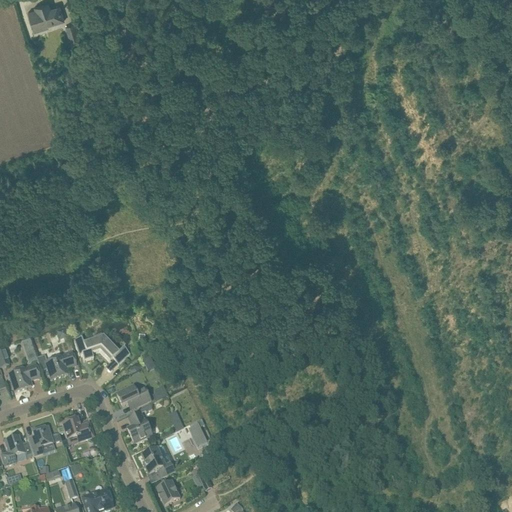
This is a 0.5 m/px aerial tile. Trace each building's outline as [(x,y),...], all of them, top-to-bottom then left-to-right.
[(64,21),(63,15),(60,6),(51,9),(49,3),(34,8),(35,10),(28,13),(35,33),(48,28),(48,26),(64,21)] [(81,43),(75,24),(66,27),(72,46),(81,43)] [(81,339),(74,341),(79,357),(81,356),(83,362),(87,361),(89,361),(93,359),(92,355),(99,352),(109,363),(112,360),(118,366),(130,355),(123,349),(118,353),(103,338),(83,345),(81,339)] [(3,348),(0,348),(0,369),(9,366),(3,348)] [(76,367),(73,357),(72,354),(61,357),(61,358),(46,363),(44,356),(36,359),(41,373),(47,370),(51,381),(68,376),(66,370),(76,367)] [(39,379),(36,369),(35,366),(25,369),(25,370),(8,375),(14,393),(31,388),(30,382),(39,379)] [(134,387),(126,391),(117,395),(123,408),(136,402),(139,408),(151,402),(145,389),(137,393),(134,387)] [(156,403),(169,396),(165,388),(155,393),(157,396),(153,398),(156,403)] [(141,414),(138,416),(129,420),(132,427),(127,430),(135,445),(153,437),(145,421),(141,414)] [(63,428),(65,433),(67,441),(76,438),(78,443),(94,438),(89,423),(80,426),(77,418),(61,424),(63,428)] [(181,423),(174,427),(177,433),(184,430),(181,423)] [(47,428),(32,433),(34,439),(27,441),(28,443),(32,455),(33,458),(43,455),(41,449),(53,445),(47,428)] [(16,429),(5,431),(7,440),(18,437),(16,429)] [(59,434),(52,436),(54,444),(61,441),(59,435),(59,434)] [(26,458),(32,455),(28,443),(22,445),(22,444),(20,444),(18,438),(4,442),(8,454),(1,456),(4,467),(15,464),(13,458),(25,454),(26,458)] [(157,449),(151,452),(142,456),(147,467),(145,468),(149,476),(158,472),(162,480),(176,474),(170,461),(171,461),(172,458),(171,455),(167,453),(164,455),(164,456),(161,457),(157,449)] [(78,498),(71,477),(68,468),(60,470),(70,500),(78,498)] [(58,472),(53,473),(45,476),(47,483),(55,481),(61,479),(58,472)] [(212,489),(204,472),(198,475),(206,492),(212,489)] [(172,482),(166,485),(157,489),(160,495),(158,496),(161,501),(162,501),(165,507),(180,500),(172,482)] [(103,511),(113,509),(107,491),(82,499),(86,511),(103,511)]
